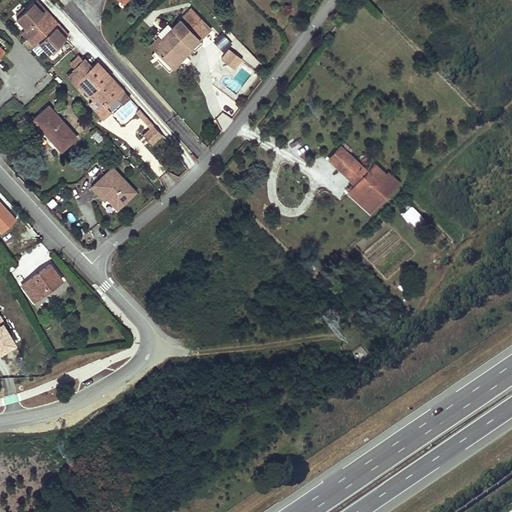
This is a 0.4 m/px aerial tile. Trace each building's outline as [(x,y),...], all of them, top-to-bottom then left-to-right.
[(46,12),(36,1),(33,4),(44,15),(46,12)] [(54,30),(42,17),(44,15),(33,4),(16,19),(26,30),(24,32),(37,47),(39,45),(49,56),(66,40),(56,29),(54,30)] [(181,22),(181,21),(161,40),(158,37),(149,46),(172,72),(193,53),(194,55),(204,46),(200,42),(211,32),(192,12),(181,22)] [(69,37),(59,26),(56,29),(66,40),(69,37)] [(229,64),(237,55),(229,48),(221,58),(229,64)] [(241,58),(237,55),(229,64),(234,68),(241,58)] [(97,65),(89,73),(114,101),(118,98),(106,85),(111,81),(97,65)] [(114,101),(89,73),(80,81),(98,100),(90,107),(102,121),(109,115),(105,110),(114,101)] [(121,124),(139,110),(130,99),(112,113),(121,124)] [(75,139),(49,110),(34,123),(61,153),(75,139)] [(159,127),(150,117),(141,126),(150,136),(159,127)] [(61,153),(34,123),(30,127),(57,156),(61,153)] [(156,149),(166,140),(163,136),(152,145),(156,149)] [(365,165),(340,141),(325,157),(351,181),(344,188),(367,210),(395,180),(372,158),(365,165)] [(112,168),(91,188),(98,195),(102,191),(107,196),(106,200),(117,210),(136,193),(112,168)] [(102,191),(98,195),(104,202),(106,200),(107,196),(102,191)] [(0,201),(0,234),(17,220),(0,201)] [(411,205),(402,214),(415,227),(424,218),(411,205)] [(0,242),(0,243),(13,261),(20,255),(8,237),(0,242)] [(0,243),(0,264),(3,268),(13,261),(0,243)] [(33,303),(60,281),(49,267),(21,288),(33,303)]
